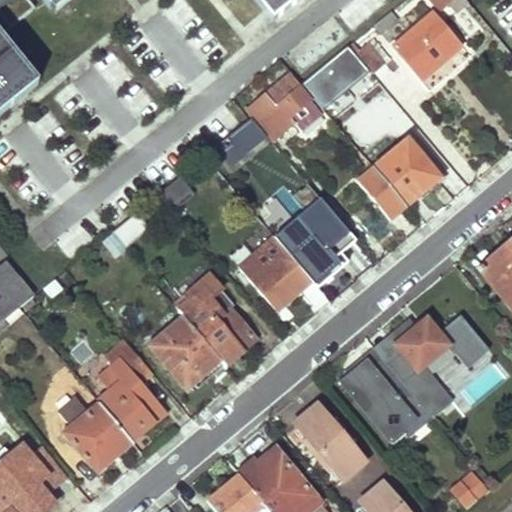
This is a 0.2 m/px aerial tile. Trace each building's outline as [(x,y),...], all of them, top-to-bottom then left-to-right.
[(61,0),(0,0),(0,115),(35,86),(0,42),(0,20),(8,31),(33,11),(24,0),(42,0),(50,9),(61,0)] [(61,0),(50,9),(53,13),(69,0),(61,0)] [(249,0),(268,24),(297,0),(249,0)] [(468,3),(466,0),(432,0),(442,11),(450,3),(458,11),(468,3)] [(398,18),(392,11),(375,25),(381,32),(398,18)] [(421,80),(462,44),(435,13),(394,49),(421,80)] [(355,54),(371,73),(385,61),(369,43),(355,54)] [(315,73),(323,82),(344,66),(336,56),(315,73)] [(323,114),(289,74),(266,93),(277,106),(259,121),(276,141),(296,124),(303,131),(323,114)] [(264,136),(251,110),(247,113),(251,131),(225,155),(232,163),(264,136)] [(440,177),(409,140),(374,169),(405,206),(440,177)] [(405,206),(374,169),(358,184),(388,221),(405,206)] [(324,203),(308,184),(295,194),(312,214),(324,203)] [(126,222),(113,237),(125,248),(139,233),(126,222)] [(326,252),(304,227),(281,246),(311,281),(316,286),(341,264),(330,250),(326,252)] [(281,246),(274,238),(240,269),(278,312),(311,281),(281,246)] [(511,241),(479,270),(511,308),(511,241)] [(0,316),(40,269),(21,244),(0,263),(0,316)] [(185,317),(225,365),(256,339),(231,308),(234,305),(210,276),(175,306),(185,317)] [(458,315),(439,332),(450,345),(468,365),(488,347),(458,315)] [(225,365),(185,317),(152,345),(188,389),(207,373),(211,377),(225,365)] [(439,332),(426,317),(393,345),(398,350),(384,362),(387,366),(377,374),(372,368),(362,376),(358,370),(342,383),(352,395),(357,393),(370,409),(376,404),(388,419),(382,424),(395,440),(427,413),(433,421),(447,409),(440,401),(450,393),(426,365),(450,345),(439,332)] [(100,404),(133,443),(167,413),(143,385),(154,375),(126,342),(107,359),(114,366),(99,380),(109,390),(97,401),(100,404)] [(133,443),(100,404),(89,414),(76,399),(59,414),(67,423),(71,420),(76,426),(65,435),(99,472),(133,443)] [(343,482),(365,462),(346,438),(344,440),(336,430),(339,428),(318,405),(295,424),(314,449),(316,447),(324,455),(322,458),(343,482)] [(268,511),(327,511),(275,449),(241,477),(268,511)] [(29,511),(55,490),(25,455),(0,475),(0,511),(29,511)] [(485,492),(467,470),(447,487),(466,509),(485,492)] [(268,511),(241,477),(239,475),(208,501),(217,511),(257,511),(260,510),(261,511),(268,511)] [(407,511),(399,503),(388,511),(407,511)]
